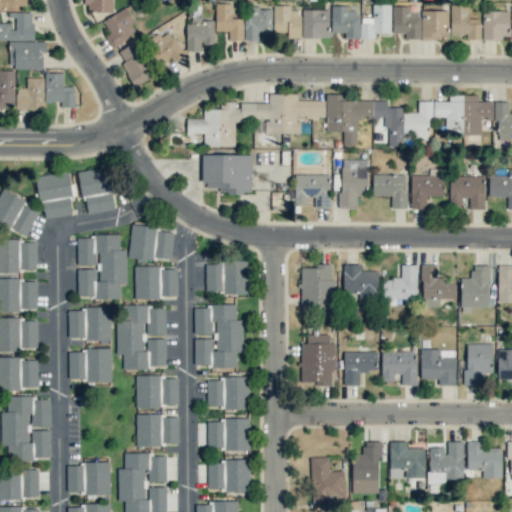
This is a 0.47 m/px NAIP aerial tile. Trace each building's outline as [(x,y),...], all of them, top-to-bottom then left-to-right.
[(0,0),(0,10),(18,11),(18,4),(26,4),(26,0),(0,0)] [(112,0),(84,0),(84,12),(112,12),(112,0)] [(215,31),(228,31),(228,40),(242,40),(243,18),(231,18),(232,3),(215,3),(215,31)] [(390,4),(372,4),(372,17),(359,18),(360,39),(374,38),(374,33),(390,33),(390,4)] [(480,39),(480,18),(468,19),(468,4),(449,5),(450,34),(466,34),(466,40),(480,39)] [(273,33),(287,33),(287,38),(300,38),(300,10),(290,10),(290,5),(273,5),(273,33)] [(331,32),(344,32),(344,38),(358,38),(358,10),(348,10),(348,6),(331,6),(331,32)] [(271,7),(243,8),(244,40),(258,40),(258,33),(271,33),(271,7)] [(419,39),(420,8),(392,7),(392,33),(404,33),(404,38),(419,39)] [(138,33),(125,8),(102,20),(109,33),(105,35),(111,47),(138,33)] [(329,9),(302,9),(301,37),(328,38),(329,9)] [(420,38),(447,39),(448,10),(421,10),(420,38)] [(482,40),(509,39),(509,10),(482,11),(482,40)] [(0,39),(32,40),(33,14),(13,13),(13,23),(0,22),(0,39)] [(187,51),(201,50),(200,44),(214,43),(213,18),(187,19),(187,51)] [(160,66),(183,55),(170,28),(162,32),(161,31),(147,38),(160,66)] [(8,68),(42,68),(42,52),(45,52),(45,41),(8,41),(8,68)] [(151,78),(134,43),(117,51),(133,86),(151,78)] [(0,70),(0,108),(14,108),(14,70),(0,70)] [(44,101),(61,102),(61,107),(74,107),(74,86),(62,86),(63,73),(45,72),(44,101)] [(43,77),(26,77),(26,88),(16,88),(15,109),(43,109),(43,77)] [(324,115),(324,100),(296,100),(296,93),(268,93),(268,103),(247,102),(234,108),(234,102),(220,102),(220,109),(203,109),(203,118),(186,118),(186,135),(193,135),(203,131),(203,146),(234,146),(234,124),(245,119),(264,122),(264,133),(273,133),(275,138),(287,133),(300,133),(300,119),(314,119),(324,115)] [(430,139),(430,101),(417,101),(417,112),(402,112),(402,107),(386,106),(386,101),(344,100),(344,94),(325,94),(325,131),(343,131),(342,145),(356,145),(356,117),(383,117),(383,127),(388,127),(388,146),(403,146),(404,139),(430,139)] [(480,134),(480,119),(492,119),(492,101),(477,101),(477,94),(448,94),(448,101),(433,101),(433,116),(445,116),(445,134),(480,134)] [(497,135),(511,135),(511,112),(508,113),(508,102),(493,101),(493,121),(497,121),(497,135)] [(250,192),(251,155),(202,154),(202,191),(250,192)] [(357,208),(356,195),(366,195),(366,159),(339,160),(340,208),(357,208)] [(78,171),(85,214),(114,209),(106,166),(78,171)] [(488,175),(488,196),(507,196),(507,209),(511,208),(511,168),(508,169),(508,175),(488,175)] [(410,175),(410,208),(427,208),(427,195),(443,196),(443,169),(431,169),(431,175),(410,175)] [(69,196),(72,196),(69,171),(36,175),(42,218),(71,214),(69,196)] [(294,201),(314,200),(314,208),(329,208),(328,174),(294,174),(294,201)] [(390,208),(406,208),(406,174),(372,174),(372,195),(391,195),(390,208)] [(484,176),(449,175),(448,206),(461,206),(461,198),(469,198),(468,209),(484,209),(484,176)] [(1,189),(0,190),(0,223),(25,237),(39,209),(1,189)] [(173,230),(131,225),(127,256),(169,261),(173,230)] [(76,268),(76,298),(119,298),(119,284),(125,284),(125,249),(119,249),(119,234),(93,234),(93,237),(76,237),(76,264),(94,264),(94,253),(97,253),(97,268),(76,268)] [(0,270),(35,271),(36,242),(19,241),(19,239),(0,238),(0,270)] [(247,261),(204,262),(205,293),(248,292),(247,261)] [(299,267),(300,307),(334,306),(333,263),(314,264),(314,267),(299,267)] [(342,292),(358,292),(358,299),(377,300),(378,270),(360,270),(360,264),(343,264),(342,292)] [(436,265),(421,264),(420,307),(439,307),(439,298),(455,298),(455,278),(436,278),(436,265)] [(176,268),(159,269),(159,265),(133,266),(134,299),(159,299),(159,296),(177,295),(176,268)] [(417,265),(400,265),(400,278),(383,278),(383,298),(416,299),(417,265)] [(488,307),(487,265),(471,265),(471,277),(459,277),(460,307),(488,307)] [(511,265),(497,265),(496,301),(511,301),(511,265)] [(0,278),(0,310),(36,310),(36,278),(0,278)] [(165,336),(164,305),(123,306),(123,320),(115,320),(116,354),(122,353),(122,368),(165,368),(165,336)] [(193,333),(213,333),(213,339),(194,339),(194,366),(236,366),(236,352),(242,352),(241,320),(235,320),(235,305),(193,305),(193,333)] [(67,339),(110,340),(110,307),(85,306),(85,310),(67,310),(67,339)] [(0,350),(37,350),(36,318),(0,318),(0,350)] [(299,383),(332,384),(333,343),(328,343),(328,334),(306,334),(306,343),(300,343),(299,383)] [(491,343),(465,344),(466,369),(462,369),(463,385),(480,385),(480,372),(492,372),(491,343)] [(111,381),(110,348),(86,348),(86,351),(67,351),(68,378),(87,378),(87,381),(111,381)] [(511,348),(496,349),(497,379),(511,378),(511,348)] [(437,378),(437,385),(455,385),(454,349),(419,349),(420,379),(437,378)] [(343,351),(342,385),(358,385),(359,371),(376,371),(377,352),(343,351)] [(380,380),(394,381),(394,374),(401,374),(401,385),(416,385),(416,352),(380,351),(380,380)] [(0,357),(0,389),(37,389),(36,357),(0,357)] [(177,375),(135,376),(135,407),(160,407),(160,404),(177,404),(177,375)] [(206,377),(206,408),(248,407),(248,377),(206,377)] [(50,430),(29,430),(29,426),(50,426),(50,399),(32,399),(32,396),(6,396),(7,411),(0,411),(0,445),(7,445),(7,460),(33,460),(33,457),(50,457),(50,430)] [(178,417),(160,417),(160,414),(135,414),(135,444),(177,445),(178,417)] [(248,418),(206,419),(207,450),(249,448),(248,418)] [(351,493),(378,493),(379,441),(363,441),(362,454),(352,454),(351,493)] [(388,477),(403,477),(424,478),(424,448),(406,447),(406,441),(389,441),(388,477)] [(463,481),(462,441),(445,441),(445,447),(427,447),(428,482),(463,481)] [(466,441),(466,470),(482,469),(482,477),(502,477),(501,447),(481,448),(481,441),(466,441)] [(166,481),(165,453),(123,454),(123,468),(117,468),(117,500),(123,500),(123,511),(165,511),(165,487),(147,487),(147,481),(166,481)] [(311,503),(344,502),(343,470),(328,471),(328,456),(310,457),(311,503)] [(206,461),(206,491),(249,490),(249,460),(206,461)] [(109,462),(85,461),(84,494),(108,494),(109,462)] [(66,492),(83,492),(83,465),(66,465),(66,492)] [(38,468),(0,467),(0,498),(37,499),(38,468)] [(237,511),(237,500),(215,500),(215,511),(237,511)] [(109,511),(109,503),(83,503),(83,507),(67,506),(66,511),(109,511)]
